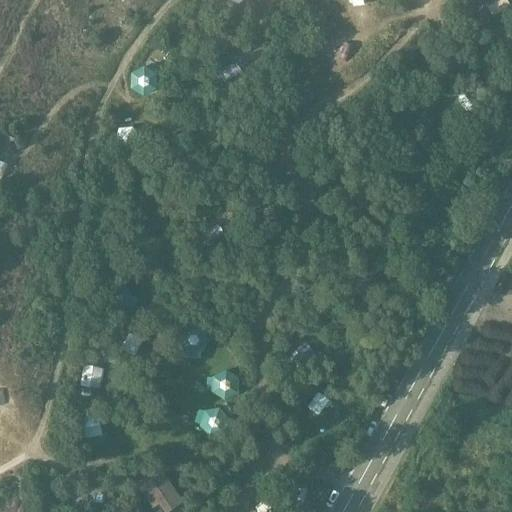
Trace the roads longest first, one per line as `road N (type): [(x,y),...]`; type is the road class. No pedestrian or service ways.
road 1 (unknown): [(168,0),(141,32),(85,140),(61,344),(32,446)]
road 2 (secondary): [(341,511),(511,202)]
